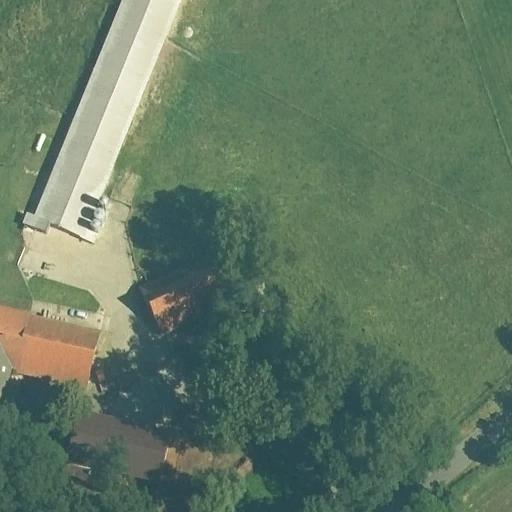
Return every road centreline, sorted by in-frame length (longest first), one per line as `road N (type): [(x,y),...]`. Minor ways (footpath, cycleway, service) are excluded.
road 1 (unknown): [(395,511),(257,363)]
road 2 (residential): [(399,511),(511,416)]
